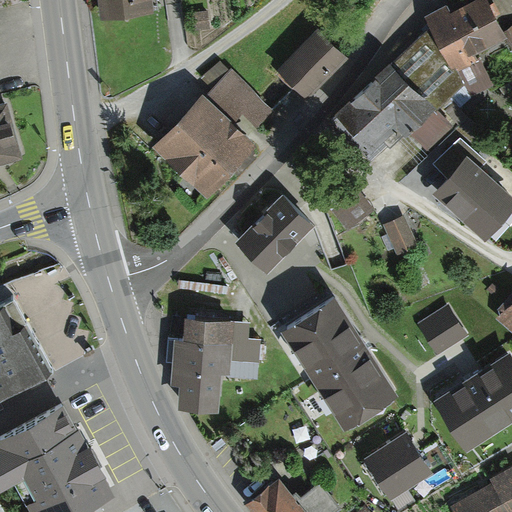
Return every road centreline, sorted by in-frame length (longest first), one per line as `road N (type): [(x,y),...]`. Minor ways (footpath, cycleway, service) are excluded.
road 1 (residential): [(107,286),(177,252),(242,195),(404,0)]
road 2 (primary): [(107,286),(172,449),(216,511)]
road 3 (primary): [(59,0),(88,199)]
